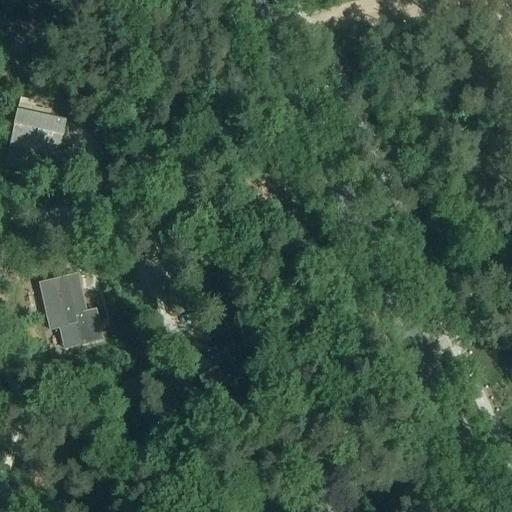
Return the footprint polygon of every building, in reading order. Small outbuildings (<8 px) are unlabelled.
[(17,113),(10,143),(39,149),(38,154),(58,158),(66,123),(17,113)] [(67,327),(76,325),(74,317),(86,314),(78,277),(57,282),(65,320),(67,327)] [(209,307),(203,299),(196,304),(201,312),(209,307)] [(74,317),(76,325),(81,348),(103,343),(96,312),(86,314),(74,317)] [(287,346),(245,366),(261,399),(303,379),(287,346)]
